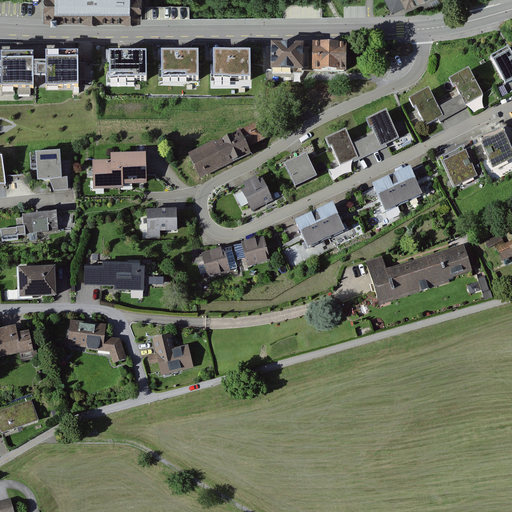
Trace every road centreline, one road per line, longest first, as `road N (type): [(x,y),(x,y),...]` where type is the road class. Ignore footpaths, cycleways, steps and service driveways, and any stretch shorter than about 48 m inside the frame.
road 1 (residential): [(421,29),(421,62),(408,79),(314,122),(205,190),(201,212),(209,227),(227,235),(249,229),(511,104)]
road 2 (residential): [(0,29),(421,29)]
road 3 (residential): [(147,399),(511,299)]
road 4 (track): [(245,511),(135,445),(38,440)]
road 5 (residential): [(0,309),(115,315),(147,399)]
road 6 (residential): [(0,462),(73,421),(147,399)]
